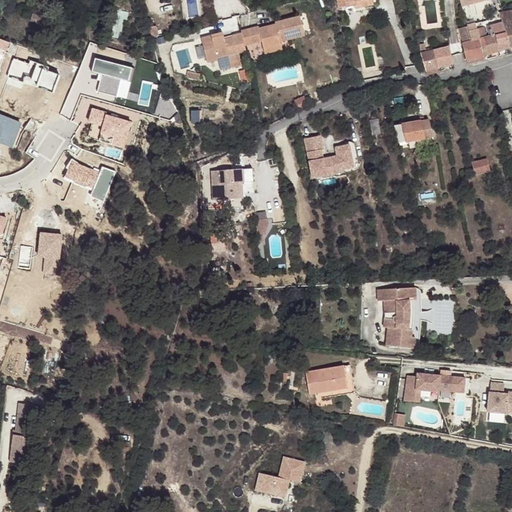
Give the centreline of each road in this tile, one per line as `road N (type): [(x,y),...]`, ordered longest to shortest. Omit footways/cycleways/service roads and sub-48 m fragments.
road 1 (residential): [(511,57),(428,80),(405,76),(362,87),(261,135)]
road 2 (track): [(360,511),(382,431),(511,452)]
